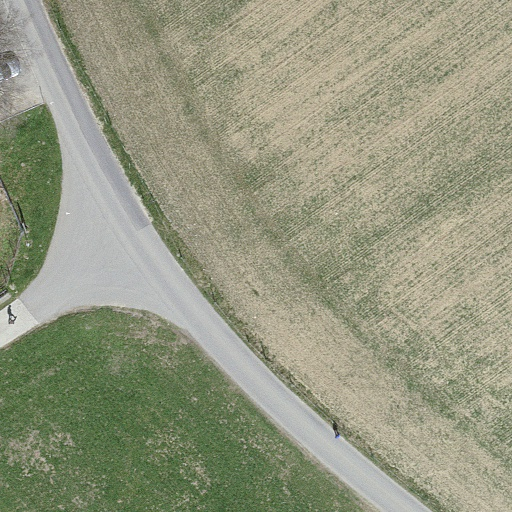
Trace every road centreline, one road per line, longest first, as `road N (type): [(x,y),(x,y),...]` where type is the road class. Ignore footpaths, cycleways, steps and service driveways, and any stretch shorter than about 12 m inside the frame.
road 1 (unclassified): [(433,511),(209,312),(151,239),(67,93),(28,0)]
road 2 (track): [(151,239),(0,340)]
